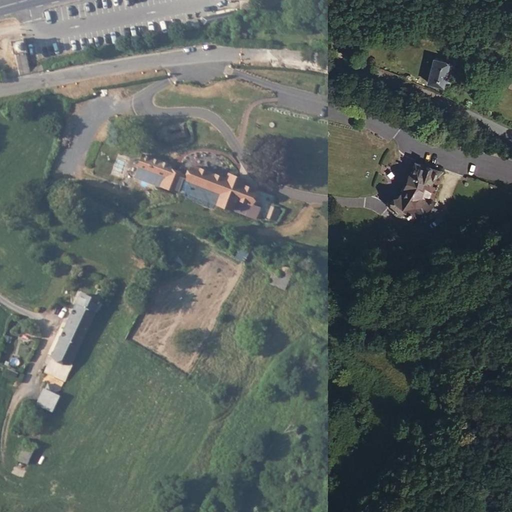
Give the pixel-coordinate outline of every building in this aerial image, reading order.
[(252,0),(249,0),(241,1),(243,11),(254,10),(252,0)] [(203,18),(204,25),(235,18),(235,13),(236,11),(236,10),(203,18)] [(188,25),(189,30),(199,27),(197,20),(187,22),(188,25)] [(437,21),(436,29),(446,30),(447,22),(437,21)] [(14,55),(26,52),(28,52),(24,37),(8,41),(12,56),(14,55)] [(26,52),(14,55),(19,74),(31,71),(26,52)] [(436,66),(434,90),(449,91),(449,69),(451,67),(452,64),(450,62),(448,62),(446,64),(444,66),(436,66)] [(156,144),(157,148),(159,154),(160,158),(180,153),(176,139),(156,144)] [(159,154),(157,148),(148,150),(149,157),(159,154)] [(461,176),(436,168),(432,181),(430,181),(426,195),(420,204),(413,214),(429,224),(431,222),(443,229),(447,222),(452,224),(460,204),(456,201),(461,176)] [(160,191),(162,186),(162,183),(135,173),(130,184),(133,186),(129,195),(169,211),(171,207),(207,229),(215,213),(222,217),(226,209),(220,205),(221,203),(188,185),(183,195),(176,192),(174,197),(160,191)] [(176,192),(162,186),(160,191),(174,197),(176,192)] [(181,255),(169,277),(179,283),(191,261),(181,255)] [(236,263),(231,275),(238,278),(244,267),(236,263)] [(80,307),(52,364),(71,372),(98,317),(80,307)] [(71,372),(52,364),(43,382),(62,391),(71,372)] [(41,398),(34,411),(52,420),(61,405),(57,404),(60,397),(46,391),(43,398),(41,398)] [(23,449),(15,468),(26,473),(33,453),(23,449)]
